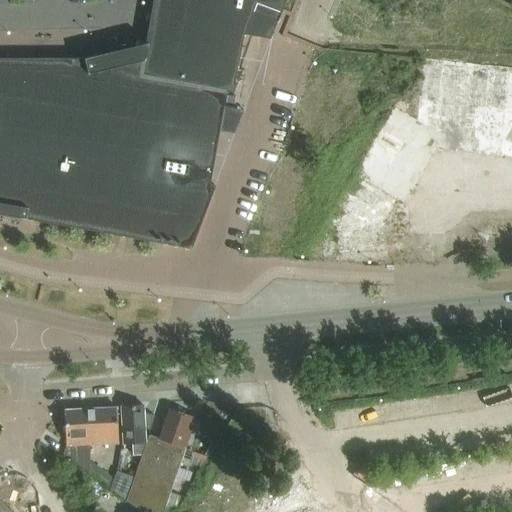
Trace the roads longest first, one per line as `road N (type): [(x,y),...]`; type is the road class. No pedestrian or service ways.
road 1 (residential): [(29,391),(275,368),(273,328)]
road 2 (tertiary): [(273,328),(511,305)]
road 3 (tertiary): [(131,343),(273,328)]
